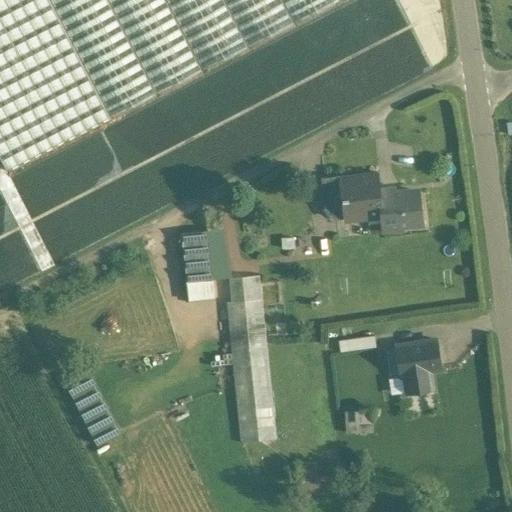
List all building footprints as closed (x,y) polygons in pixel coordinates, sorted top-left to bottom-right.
[(0,0),(0,158),(6,171),(109,118),(44,0),(0,0)] [(201,70),(165,0),(44,0),(109,118),(201,70)] [(281,0),(165,0),(201,70),(293,23),(281,0)] [(281,0),(293,23),(339,0),(281,0)] [(378,172),(361,174),(361,178),(340,181),(340,175),(323,178),(326,206),(334,218),(366,214),(367,222),(382,220),(383,223),(397,222),(402,225),(421,223),(418,191),(393,193),(392,188),(379,189),(378,172)] [(207,230),(183,233),(188,281),(212,278),(207,230)] [(258,265),(222,268),(240,442),(276,439),(258,265)] [(212,278),(188,281),(190,295),(213,293),(212,278)] [(374,335),(339,341),(340,352),(376,347),(374,335)] [(400,376),(402,376),(405,394),(435,390),(432,371),(441,370),(436,340),(396,346),(396,348),(386,350),(389,375),(400,374),(400,376)] [(89,364),(68,375),(100,438),(122,428),(89,364)] [(373,410),(354,411),(355,432),(373,431),(373,410)] [(354,411),(344,412),(346,432),(355,432),(354,411)] [(312,463),(295,466),(298,487),(315,485),(312,463)]
